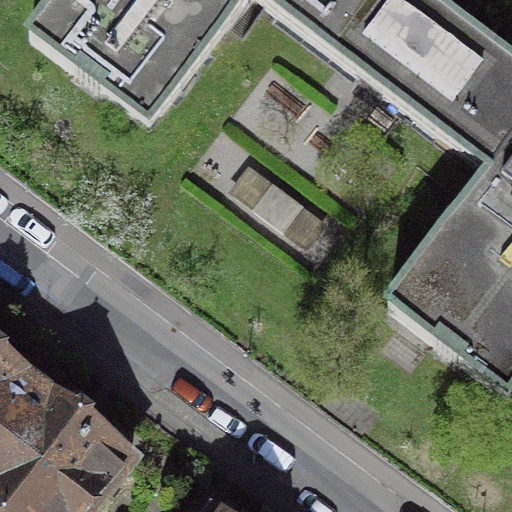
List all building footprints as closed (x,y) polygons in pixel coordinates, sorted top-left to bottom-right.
[(61,0),(29,42),(150,133),(250,0),(253,0),(301,36),(328,0),(61,0)] [(511,398),(511,70),(418,0),(328,0),(301,36),(490,179),(388,314),(508,405),(511,398)] [(315,111),(295,96),(272,126),(292,141),(303,126),(315,111)] [(287,200),(273,190),(255,214),(283,235),(301,211),(287,200)] [(0,444),(35,397),(0,370),(0,444)] [(66,421),(35,397),(0,444),(0,511),(97,511),(130,469),(91,439),(92,437),(92,434),(92,432),(93,431),(92,427),(91,427),(90,424),(88,422),(86,420),(83,419),(81,418),(78,417),(78,416),(73,416),(73,417),(71,418),(68,419),(66,421)]
